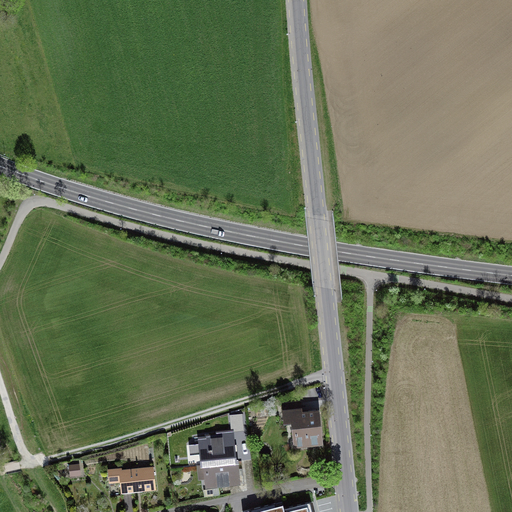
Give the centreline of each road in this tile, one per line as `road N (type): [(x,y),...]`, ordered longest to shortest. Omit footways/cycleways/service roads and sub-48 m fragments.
road 1 (track): [(511,301),(206,246),(34,204),(0,265)]
road 2 (secondary): [(511,275),(253,236),(145,212),(0,165)]
road 3 (residential): [(350,511),(299,0)]
road 4 (track): [(336,376),(30,465)]
road 5 (track): [(368,511),(365,410),(375,280)]
